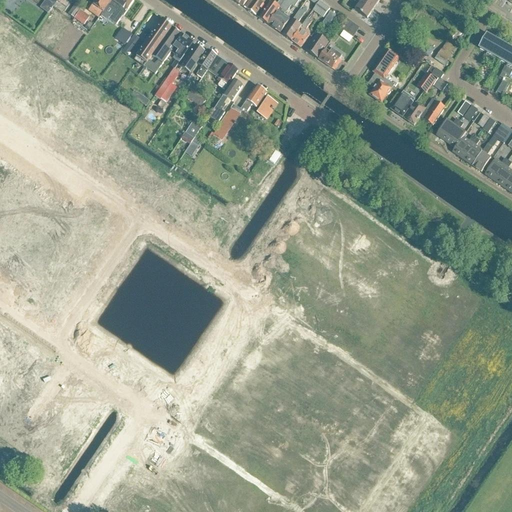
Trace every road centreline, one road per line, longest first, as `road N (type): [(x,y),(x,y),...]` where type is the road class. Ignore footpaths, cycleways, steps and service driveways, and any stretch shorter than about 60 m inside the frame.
road 1 (residential): [(145,0),(322,125)]
road 2 (residential): [(424,415),(246,292)]
road 3 (residential): [(141,220),(0,123)]
road 4 (residential): [(293,511),(162,420)]
road 5 (residential): [(345,83),(214,0)]
road 6 (residential): [(246,292),(162,420)]
road 7 (residential): [(141,220),(54,344)]
road 8 (residential): [(489,14),(454,75),(511,120)]
road 9 (residential): [(246,292),(141,220)]
road 10 (residential): [(145,407),(75,511)]
